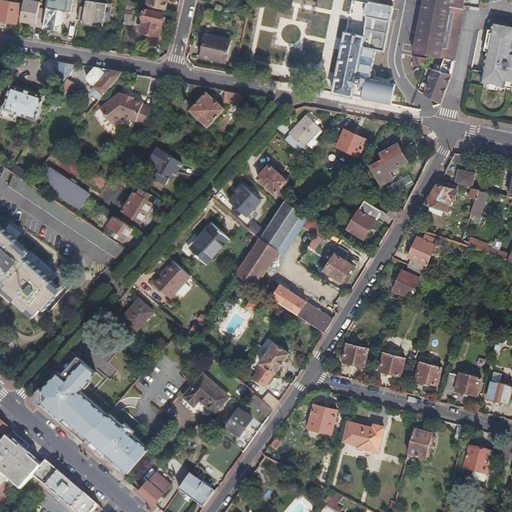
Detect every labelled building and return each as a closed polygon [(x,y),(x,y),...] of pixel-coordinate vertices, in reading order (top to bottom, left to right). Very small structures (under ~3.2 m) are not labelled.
[(0,20),(16,24),(20,4),(7,1),(7,0),(0,0),(1,0),(0,6),(0,20)] [(44,27),(47,10),(40,8),(41,2),(30,0),(24,0),(21,21),(31,23),(36,24),(35,26),(44,27)] [(60,31),(63,11),(62,11),(63,0),(49,0),(47,10),(44,27),(44,28),(60,31)] [(108,29),(112,5),(97,2),(96,0),(90,0),(91,1),(87,0),(86,4),(82,3),(79,20),(83,21),(83,24),(108,29)] [(168,3),(165,2),(165,0),(148,0),(147,5),(167,10),(168,3)] [(424,0),(413,51),(454,60),(460,33),(464,11),(464,0),(424,0)] [(131,24),(135,2),(127,1),(123,23),(131,24)] [(357,77),(360,61),(363,58),(364,54),(362,50),(364,39),(377,42),(382,20),(384,20),(383,22),(386,22),(387,20),(391,21),(391,22),(392,23),(395,6),(372,1),(371,3),(369,3),(367,13),(369,13),(368,16),(369,16),(365,36),(347,33),(335,93),(380,102),(383,88),(360,83),(361,78),(357,77)] [(158,35),(164,14),(146,9),(140,31),(158,35)] [(511,22),(495,21),(494,29),(491,51),(486,83),(495,84),(505,85),(511,86),(511,85),(511,22)] [(225,64),(230,40),(206,35),(201,58),(225,64)] [(424,65),(426,57),(412,55),(411,63),(424,65)] [(54,71),(71,75),(74,64),(57,60),(54,71)] [(448,85),(453,69),(452,69),(442,66),(441,72),(434,70),(424,94),(431,98),(440,104),(448,85)] [(101,100),(124,73),(96,68),(89,77),(88,78),(89,80),(90,82),(97,88),(95,91),(94,94),(101,100)] [(62,90),(70,76),(56,73),(51,87),(62,90)] [(189,93),(191,85),(175,82),(174,90),(189,93)] [(36,123),(44,98),(11,87),(2,111),(36,123)] [(60,109),(69,95),(62,91),(54,105),(60,109)] [(242,106),(245,94),(227,91),(225,103),(242,106)] [(145,126),(153,108),(145,105),(144,103),(135,99),(135,98),(127,94),(126,96),(120,93),(101,109),(113,124),(123,116),(145,126)] [(222,120),(215,96),(191,103),(198,127),(222,120)] [(394,105),(395,99),(386,97),(384,103),(394,105)] [(299,152),(321,128),(308,116),(286,140),(299,152)] [(360,157),(368,140),(346,130),(346,132),(338,128),(332,140),(340,143),(339,147),(360,157)] [(71,145),(77,137),(73,134),(67,141),(71,145)] [(391,172),(408,162),(399,145),(381,155),(384,159),(372,166),(382,184),(395,178),(391,172)] [(182,163),(157,148),(151,159),(158,163),(154,169),(158,171),(154,178),(166,185),(169,179),(170,180),(175,173),(176,174),(182,163)] [(102,187),(107,179),(74,161),(69,170),(102,187)] [(294,189),(287,182),(287,181),(271,166),(260,179),(286,202),(294,189)] [(32,176),(19,167),(14,173),(13,174),(27,183),(32,176)] [(473,188),(475,173),(458,170),(455,185),(459,186),(472,188),(473,188)] [(49,171),(39,185),(79,212),(89,198),(74,188),(76,184),(71,181),(69,184),(49,171)] [(27,183),(13,174),(10,187),(117,259),(126,249),(28,184),(27,183)] [(243,180),(223,202),(244,222),(265,200),(243,180)] [(455,200),(459,186),(455,185),(440,182),(426,204),(448,211),(451,198),(455,200)] [(476,200),(479,190),(473,188),(472,188),(469,197),(476,200)] [(138,196),(135,194),(124,212),(143,224),(155,205),(154,204),(157,199),(142,190),(138,196)] [(477,216),(485,191),(479,190),(476,200),(471,214),(477,216)] [(162,202),(157,199),(154,204),(155,205),(159,207),(162,202)] [(364,240),(382,211),(366,201),(348,229),(364,240)] [(279,252),(305,214),(286,202),(261,240),(238,275),(260,290),(263,286),(258,283),(279,252)] [(399,221),(404,211),(396,206),(391,208),(389,212),(391,216),(396,220),(399,221)] [(285,256),(310,217),(305,214),(279,252),(285,256)] [(134,229),(117,218),(110,228),(116,232),(113,237),(123,244),(127,239),(128,239),(134,229)] [(426,232),(429,223),(417,219),(412,227),(426,232)] [(207,265),(231,239),(213,223),(198,240),(200,241),(191,251),(207,265)] [(54,282),(26,258),(28,255),(15,244),(18,241),(5,230),(2,233),(0,230),(0,276),(9,284),(5,288),(18,300),(16,302),(27,312),(30,309),(37,315),(43,309),(45,311),(60,294),(51,285),(54,282)] [(424,272),(436,245),(432,243),(434,239),(426,235),(424,240),(418,237),(409,258),(412,259),(409,266),(424,272)] [(325,237),(319,245),(329,252),(335,244),(325,237)] [(191,251),(200,241),(198,240),(190,249),(191,251)] [(343,283),(354,266),(345,261),(349,255),(338,248),(334,255),(335,255),(325,272),(343,283)] [(303,262),(311,267),(316,258),(308,253),(303,262)] [(171,299),(192,277),(175,262),(166,272),(168,274),(157,286),(171,299)] [(412,299),(424,272),(409,266),(407,272),(403,271),(394,291),(412,299)] [(108,268),(102,273),(110,282),(116,277),(108,268)] [(157,286),(168,274),(166,272),(155,284),(157,286)] [(63,290),(54,282),(51,285),(60,294),(63,290)] [(334,321),(280,285),(271,298),(307,321),(326,334),(334,321)] [(18,300),(5,288),(3,290),(16,302),(18,300)] [(137,332),(154,313),(140,300),(123,320),(137,332)] [(37,315),(30,309),(27,312),(35,318),(37,315)] [(205,325),(208,320),(203,316),(199,321),(202,323),(205,325)] [(326,334),(307,321),(305,324),(324,337),(326,334)] [(198,335),(201,330),(198,328),(196,326),(193,331),(198,335)] [(398,346),(400,340),(391,336),(388,342),(398,346)] [(500,353),(504,338),(499,336),(495,352),(500,353)] [(276,375),(291,353),(275,343),(260,364),(262,366),(258,372),(272,381),(276,374),(276,375)] [(366,367),(371,349),(349,343),(344,362),(366,367)] [(108,415),(80,390),(96,372),(74,353),(73,352),(37,392),(36,403),(75,437),(79,432),(87,439),(108,415)] [(402,377),(407,359),(385,353),(381,371),(402,377)] [(413,365),(417,355),(412,353),(408,362),(413,365)] [(438,386),(443,368),(421,362),(416,380),(438,386)] [(478,396),(482,378),(460,372),(459,375),(450,373),(444,388),(478,396)] [(492,381),(488,399),(509,404),(511,394),(511,385),(501,383),(504,374),(495,372),(493,381),(492,381)] [(229,398),(204,375),(185,397),(194,405),(199,398),(215,413),(229,398)] [(275,410),(280,402),(269,395),(264,401),(275,410)] [(258,406),(263,400),(258,396),(253,402),(258,406)] [(264,401),(263,400),(258,406),(270,417),(275,410),(264,401)] [(302,413),(308,406),(302,401),(296,409),(302,413)] [(332,434),(338,411),(315,405),(309,428),(332,434)] [(240,437),(253,420),(238,409),(225,427),(240,437)] [(119,464),(140,441),(132,434),(123,426),(109,414),(108,415),(87,439),(83,443),(102,460),(106,458),(109,455),(112,458),(107,464),(114,470),(119,464)] [(0,419),(0,446),(13,431),(0,419)] [(134,432),(125,423),(123,426),(132,434),(134,432)] [(380,453),(386,427),(377,425),(375,429),(350,423),(345,442),(358,445),(358,448),(380,453)] [(463,442),(467,427),(458,425),(455,440),(463,442)] [(427,460),(434,436),(419,432),(420,428),(417,427),(409,455),(427,460)] [(0,471),(4,475),(22,456),(17,452),(26,442),(13,431),(0,446),(0,471)] [(87,439),(79,432),(75,437),(83,443),(87,439)] [(276,450),(282,442),(276,438),(270,446),(276,450)] [(129,473),(150,449),(140,441),(119,464),(129,473)] [(25,452),(30,446),(26,442),(17,452),(22,456),(25,452)] [(489,473),(494,453),(471,448),(466,468),(489,473)] [(33,475),(41,466),(29,456),(25,452),(22,456),(4,475),(13,483),(21,490),(33,475)] [(43,464),(31,454),(29,456),(41,466),(43,464)] [(107,464),(112,458),(109,455),(106,458),(102,460),(107,464)] [(91,511),(98,505),(46,460),(43,464),(41,466),(33,475),(75,511),(91,511)] [(129,473),(119,464),(114,470),(124,478),(129,473)] [(13,483),(4,475),(0,471),(0,479),(5,480),(11,486),(13,483)] [(203,508),(215,492),(193,472),(181,489),(203,508)] [(163,495),(149,482),(140,492),(155,505),(163,495)] [(336,492),(329,505),(336,509),(343,496),(336,492)]
